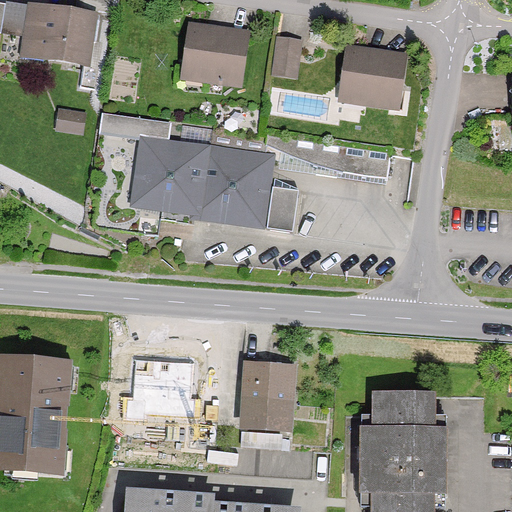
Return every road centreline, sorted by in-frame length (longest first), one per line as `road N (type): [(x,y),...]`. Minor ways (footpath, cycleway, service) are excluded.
road 1 (secondary): [(0,290),(413,319)]
road 2 (residential): [(455,27),(413,319)]
road 3 (residential): [(108,511),(119,488),(137,483),(322,503)]
road 4 (residential): [(260,0),(455,27)]
